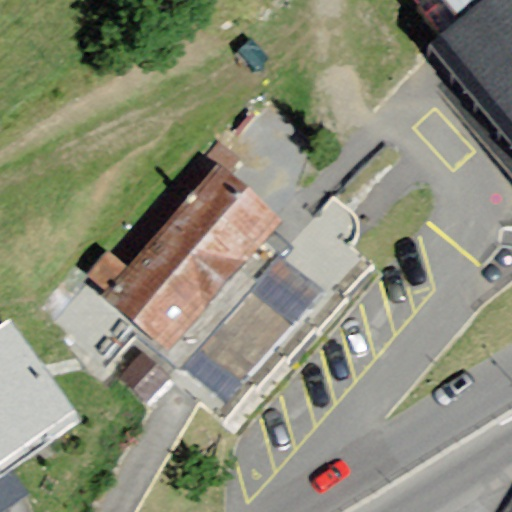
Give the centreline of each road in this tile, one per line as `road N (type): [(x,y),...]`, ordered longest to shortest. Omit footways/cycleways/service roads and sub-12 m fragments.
road 1 (unclassified): [(337,487),(394,346),(488,205),(416,115)]
road 2 (track): [(334,0),(323,40),(336,107),(376,157),(416,115)]
road 3 (residential): [(337,487),(511,374)]
road 4 (residential): [(399,511),(511,441)]
